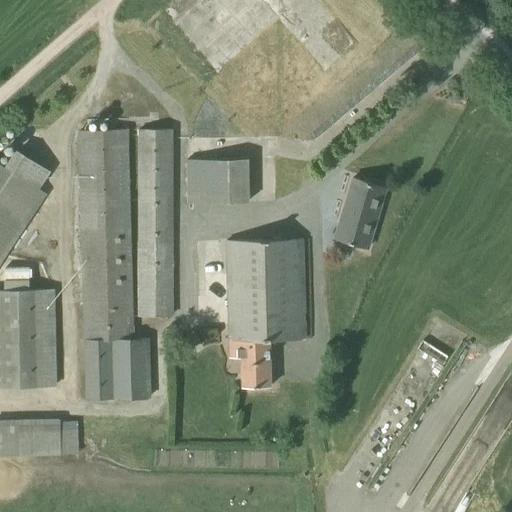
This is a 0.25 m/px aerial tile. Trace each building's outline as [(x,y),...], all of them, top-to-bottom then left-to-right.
[(143,315),(175,314),(171,129),(139,129),(143,315)] [(131,339),(127,130),(77,131),(83,340),(84,399),(148,397),(147,339),(131,339)] [(51,171),(16,148),(4,167),(0,164),(0,261),(44,194),(38,190),(51,171)] [(187,202),(248,201),(247,159),(186,160),(187,202)] [(367,249),(385,187),(352,177),(337,227),(354,232),(351,244),(367,249)] [(269,387),(268,340),(302,340),(301,239),(225,240),(228,358),(240,358),(241,387),(269,387)] [(0,386),(36,386),(56,386),(54,289),(0,289),(0,386)] [(0,420),(0,456),(78,454),(77,421),(60,421),(60,419),(0,420)]
